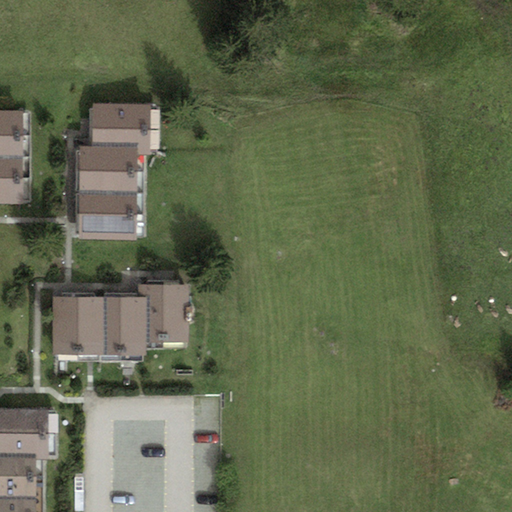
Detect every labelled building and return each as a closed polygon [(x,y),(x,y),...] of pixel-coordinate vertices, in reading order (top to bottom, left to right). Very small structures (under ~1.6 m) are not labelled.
[(88,151),(128,152),(141,152),(142,111),(88,111),(88,151)] [(0,117),(0,160),(11,160),(11,118),(0,117)] [(75,151),(74,194),(128,194),(128,152),(88,151),(75,151)] [(0,160),(0,202),(10,202),(11,160),(0,160)] [(74,194),(74,235),(127,236),(128,194),(74,194)] [(134,291),(134,303),(134,342),(175,342),(175,291),(134,291)] [(92,303),(50,303),(50,356),(92,356),(92,303)] [(134,303),(92,303),(92,356),(134,356),(134,342),(134,303)] [(0,462),(29,463),(42,463),(42,422),(0,421),(0,462)] [(0,504),(29,505),(29,463),(0,462),(0,504)]
